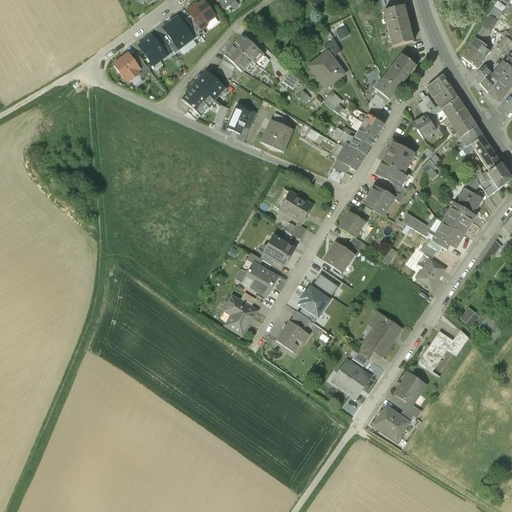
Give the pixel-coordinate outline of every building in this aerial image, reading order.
[(216,0),(223,9),(235,0),(216,0)] [(197,7),(196,6),(195,6),(192,8),(192,9),(193,11),(189,14),(190,16),(201,31),(205,27),(206,24),(214,18),(203,3),(197,7)] [(405,7),(383,12),(383,13),(384,17),(385,17),(387,24),(386,24),(389,36),(390,36),(392,43),(391,43),(391,44),(392,48),(414,43),(405,7)] [(201,31),(190,16),(185,20),(191,28),(196,34),(201,31)] [(496,23),(489,18),(482,29),(489,34),(496,23)] [(186,31),(177,19),(163,29),(172,42),(178,50),(179,50),(192,40),(193,40),(186,31)] [(196,34),(191,28),(186,31),(193,40),(192,40),(193,42),(198,38),(196,34)] [(482,29),(474,41),(481,46),(489,34),(482,29)] [(263,56),(243,37),(234,46),(251,62),(254,65),(263,56)] [(156,44),(151,38),(139,47),(147,59),(146,61),(148,63),(150,62),(153,66),(166,57),(156,44)] [(162,39),(156,44),(166,57),(172,52),(167,45),(162,39)] [(504,39),(497,49),(504,54),(511,44),(504,39)] [(334,41),(323,49),(327,54),(327,53),(332,60),(340,54),(334,41)] [(481,46),(474,41),(470,48),(484,59),(488,53),(484,50),(485,49),(481,46)] [(172,42),(167,45),(172,52),(174,55),(180,51),(179,50),(178,50),(172,42)] [(234,46),(224,56),(236,67),(241,72),(251,62),(234,46)] [(484,59),(470,48),(466,53),(481,63),(484,59)] [(332,60),(327,53),(327,54),(308,67),(325,90),(344,76),(332,60)] [(481,63),(466,53),(462,59),(476,70),(481,63)] [(128,55),(113,66),(124,81),(127,79),(130,83),(139,76),(136,72),(139,70),(133,62),(128,55)] [(402,56),(383,80),(397,91),(415,67),(402,56)] [(236,67),(225,57),(223,61),(235,68),(236,67)] [(150,73),(139,58),(133,62),(139,70),(136,72),(139,76),(141,79),(150,73)] [(235,68),(223,61),(216,73),(227,80),(235,68)] [(504,64),(492,79),(497,85),(509,70),(510,69),(504,64)] [(485,70),(475,80),(480,85),(489,76),(485,70)] [(511,71),(509,70),(497,85),(488,94),(498,103),(511,86),(511,71)] [(299,81),(289,72),(282,83),(293,91),(299,81)] [(223,89),(211,78),(210,78),(206,74),(197,85),(214,101),(218,96),(217,95),(223,89)] [(489,76),(480,85),(488,94),(497,85),(492,79),(489,76)] [(442,77),(434,83),(441,95),(450,89),(442,77)] [(397,91),(383,80),(374,91),(388,102),(397,91)] [(434,83),(426,88),(434,100),(441,95),(434,83)] [(214,101),(197,85),(182,101),(191,109),(199,117),(203,113),(205,115),(209,110),(207,108),(214,101)] [(450,89),(441,95),(448,106),(449,106),(457,100),(450,89)] [(430,102),(424,92),(418,96),(423,102),(425,105),(430,102)] [(332,93),(322,103),(332,112),(341,102),(332,93)] [(441,95),(434,100),(439,108),(435,110),(430,102),(425,105),(433,117),(437,114),(437,115),(442,112),(441,111),(448,106),(441,95)] [(385,105),(375,97),(368,106),(369,109),(378,115),(385,105)] [(457,100),(449,106),(448,106),(441,111),(442,112),(447,120),(463,109),(457,100)] [(425,105),(423,102),(417,106),(424,117),(426,117),(430,124),(435,121),(433,117),(425,105)] [(222,108),(215,124),(221,127),(228,110),(222,108)] [(191,109),(184,116),(196,121),(199,117),(191,109)] [(248,115),(236,109),(227,129),(240,135),(243,128),(249,115),(248,115)] [(463,109),(447,120),(451,126),(447,128),(449,132),(453,130),(470,119),(463,109)] [(250,111),(248,115),(249,115),(243,128),(249,130),(256,114),(250,111)] [(360,115),(355,112),(352,116),(354,120),(363,125),(365,121),(358,117),(360,115)] [(405,114),(395,128),(392,132),(398,136),(408,120),(405,114)] [(287,120),(274,115),(271,122),(284,128),(287,120)] [(354,120),(349,116),(346,120),(360,129),(363,125),(354,120)] [(383,126),(368,117),(365,121),(363,125),(378,134),(383,126)] [(424,117),(412,126),(423,140),(436,132),(430,124),(426,117),(424,117)] [(470,119),(453,130),(449,132),(453,137),(456,134),(459,139),(460,138),(476,128),(470,119)] [(271,122),(270,122),(269,122),(270,123),(261,143),(260,143),(260,144),(283,154),(283,153),(280,152),(290,130),(284,128),(271,122)] [(378,134),(363,125),(360,129),(358,132),(374,142),(378,134)] [(476,128),(460,138),(463,143),(458,147),(455,142),(453,143),(458,153),(470,145),(482,137),(476,128)] [(356,136),(344,129),(342,133),(354,140),(356,136)] [(320,136),(311,130),(306,137),(315,143),(320,136)] [(342,133),(337,130),(334,135),(346,143),(347,142),(351,144),(354,140),(342,133)] [(374,142),(358,132),(356,136),(354,140),(369,149),(374,142)] [(456,134),(453,137),(454,137),(450,140),(453,143),(455,142),(459,139),(456,134)] [(500,165),(482,137),(470,145),(489,174),(500,165)] [(369,149),(354,140),(349,147),(349,148),(356,152),(365,157),(369,149)] [(450,140),(442,148),(446,153),(450,149),(454,155),(458,153),(453,143),(450,140)] [(404,173),(413,156),(392,145),(383,162),(404,173)] [(344,150),(337,161),(337,162),(347,167),(356,152),(349,148),(349,147),(347,146),(344,150)] [(365,157),(356,152),(347,167),(349,168),(351,169),(350,170),(351,171),(352,170),(356,172),(365,157)] [(436,155),(431,157),(433,164),(439,162),(436,155)] [(429,161),(420,169),(425,174),(434,166),(429,161)] [(347,167),(337,162),(333,169),(345,174),(345,175),(349,168),(347,167)] [(404,173),(383,162),(376,176),(390,183),(401,189),(401,188),(408,175),(404,173)] [(486,173),(482,176),(475,165),(469,169),(480,186),(487,198),(497,191),(493,186),(492,187),(489,182),(490,181),(487,175),(486,173)] [(487,175),(490,181),(489,182),(492,187),(493,186),(497,191),(511,181),(500,165),(489,174),(487,175)] [(434,166),(425,174),(430,179),(435,174),(434,172),(437,169),(434,166)] [(345,174),(333,169),(331,175),(341,179),(342,180),(345,174)] [(331,175),(329,174),(327,180),(339,185),(341,179),(331,175)] [(472,174),(463,189),(474,195),(480,186),(472,174)] [(401,189),(390,183),(387,188),(388,189),(403,197),(406,191),(401,188),(401,189)] [(385,195),(373,188),(367,199),(369,200),(365,206),(364,205),(363,205),(383,217),(393,200),(385,195)] [(403,197),(388,189),(385,195),(393,200),(399,204),(403,197)] [(474,195),(463,189),(462,190),(465,191),(457,205),(454,203),(454,204),(473,216),(482,201),(474,195)] [(312,207),(289,193),(278,210),(302,225),(312,207)] [(473,216),(454,204),(454,205),(455,206),(445,224),(443,223),(463,236),(474,217),(473,216)] [(356,219),(348,215),(339,230),(353,238),(355,240),(355,239),(365,224),(357,219),(356,219)] [(428,228),(406,215),(401,223),(406,226),(427,239),(430,234),(426,232),(428,228)] [(511,215),(502,229),(510,235),(511,231),(511,215)] [(401,223),(397,221),(395,224),(403,230),(406,226),(401,223)] [(463,236),(443,223),(434,237),(440,240),(449,246),(455,249),(463,236)] [(306,230),(296,225),(290,235),(300,241),(306,230)] [(434,237),(430,234),(427,239),(437,245),(440,240),(434,237)] [(277,241),(273,238),(263,255),(274,261),(284,267),(294,251),(279,242),(280,241),(278,240),(277,241)] [(355,240),(353,238),(349,244),(358,251),(363,244),(355,239),(355,240)] [(449,246),(440,240),(437,245),(446,251),(449,246)] [(489,262),(501,246),(495,241),(484,258),(489,262)] [(345,250),(336,244),(323,262),(341,274),(342,273),(339,271),(344,265),(346,267),(354,257),(354,256),(345,250)] [(358,251),(349,244),(345,250),(354,256),(354,257),(356,258),(360,252),(358,251)] [(435,254),(423,246),(420,252),(431,259),(432,260),(435,254)] [(251,255),(247,261),(253,265),(253,264),(258,267),(262,261),(260,260),(251,255)] [(274,261),(263,255),(260,260),(262,261),(271,267),(274,261)] [(431,259),(424,255),(417,265),(424,269),(417,280),(431,289),(444,270),(430,261),(431,259)] [(258,267),(253,264),(253,265),(242,284),(265,298),(277,278),(258,267)] [(312,290),(329,302),(338,288),(320,275),(312,286),(314,287),(312,290)] [(302,309),(317,319),(329,302),(312,290),(310,289),(307,294),(306,293),(300,301),(302,302),(298,306),(302,309)] [(255,300),(244,294),(239,303),(250,309),(255,300)] [(239,303),(232,298),(225,309),(233,313),(225,327),(241,337),(256,313),(250,309),(239,303)] [(299,314),(310,322),(313,324),(317,319),(302,309),(299,314)] [(468,309),(458,321),(470,329),(479,318),(468,309)] [(299,314),(297,313),(290,323),(300,330),(302,328),(304,329),(310,322),(299,314)] [(401,330),(377,314),(369,326),(376,331),(366,347),(373,352),(382,358),(401,330)] [(487,317),(478,328),(489,336),(499,326),(487,317)] [(290,323),(289,322),(276,342),(290,352),(298,340),(304,344),(309,336),(300,330),(290,323)] [(466,338),(459,331),(452,342),(462,348),(468,339),(466,338)] [(439,333),(417,364),(431,373),(446,351),(455,357),(462,348),(452,342),(439,333)] [(362,345),(356,353),(367,361),(373,352),(366,347),(362,345)] [(367,361),(356,353),(352,360),(363,367),(367,361)] [(368,378),(348,364),(335,384),(355,397),(368,378)] [(408,375),(395,395),(408,404),(411,406),(425,386),(415,379),(414,379),(408,375)] [(411,406),(408,404),(403,411),(413,417),(416,419),(421,412),(411,406)] [(399,417),(386,408),(373,426),(396,442),(409,423),(399,417)] [(413,417),(403,411),(399,417),(409,423),(413,417)]
